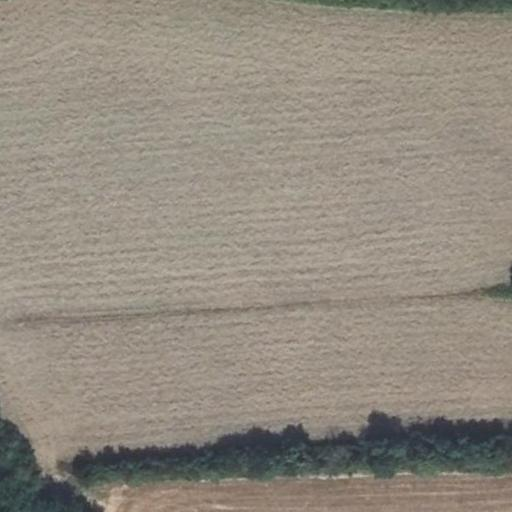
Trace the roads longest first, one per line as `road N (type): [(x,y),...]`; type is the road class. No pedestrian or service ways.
road 1 (track): [(511,20),(268,7),(0,22)]
road 2 (track): [(72,511),(46,485),(0,392)]
